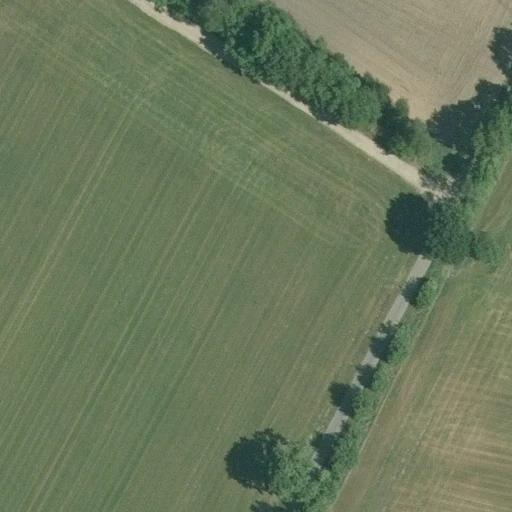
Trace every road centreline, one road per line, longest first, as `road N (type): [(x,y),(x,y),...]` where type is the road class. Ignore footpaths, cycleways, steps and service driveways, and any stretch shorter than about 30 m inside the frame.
road 1 (unclassified): [(285,511),(511,85)]
road 2 (track): [(442,213),(398,171),(137,0)]
